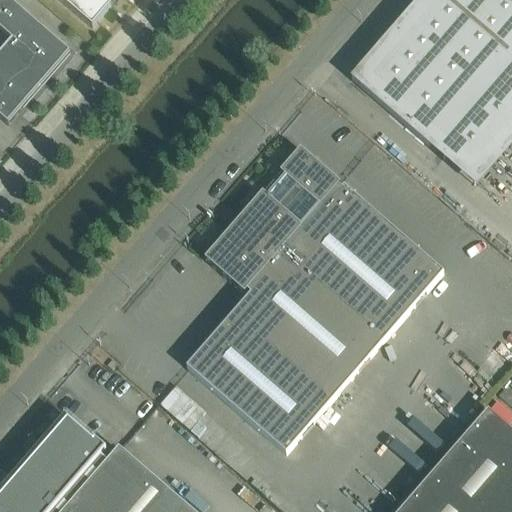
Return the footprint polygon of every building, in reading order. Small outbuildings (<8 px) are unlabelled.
[(0,0),(0,32),(12,43),(0,57),(0,120),(8,127),(70,56),(70,55),(5,0),(0,0)] [(118,0),(57,0),(92,30),(118,0)] [(429,149),(511,52),(511,0),(422,0),(351,82),(429,149)] [(344,190),(322,215),(318,212),(340,187),(301,152),(243,219),(246,222),(245,223),(239,218),(231,227),(237,232),(228,242),(225,239),(205,263),(245,297),(247,294),(251,298),(187,371),(286,457),(444,276),(344,190)] [(511,511),(511,434),(488,414),(403,511),(511,511)] [(88,438),(83,434),(68,421),(13,484),(14,486),(4,498),(2,497),(0,498),(0,511),(187,511),(119,452),(108,465),(102,460),(107,454),(96,445),(94,447),(86,440),(88,438)] [(244,480),(229,497),(247,511),(248,511),(262,495),(244,480)]
